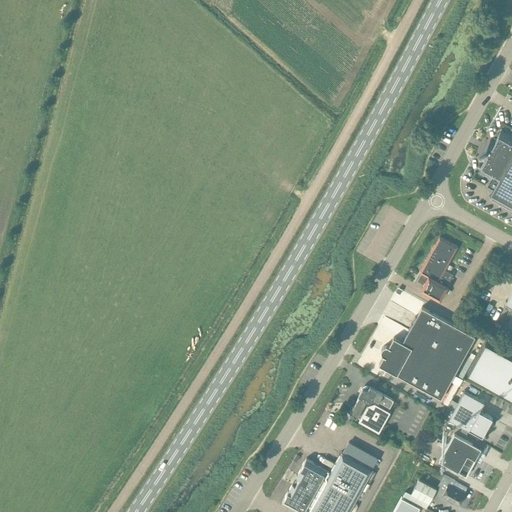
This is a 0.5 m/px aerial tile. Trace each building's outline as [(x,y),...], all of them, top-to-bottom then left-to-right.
[(511,209),(511,134),(502,129),(496,140),(493,139),(481,160),(484,162),(477,174),(490,181),(487,185),(494,188),(489,196),(511,209)] [(440,299),(453,274),(450,272),(445,269),(448,264),(457,246),(440,237),(421,272),(423,273),(420,279),(426,282),(422,289),(440,299)] [(448,264),(445,269),(450,272),(453,267),(448,264)] [(422,307),(407,333),(409,334),(404,342),(394,337),(389,346),(387,344),(386,345),(384,346),(382,348),(381,351),(382,353),(382,354),(384,355),(379,364),(441,398),(475,336),(422,307)] [(511,356),(485,342),(468,374),(511,398),(511,356)] [(359,420),(368,425),(379,431),(390,411),(388,410),(394,400),(370,386),(369,387),(364,389),(363,388),(350,412),(360,418),(359,420)] [(449,418),(474,431),(482,436),(493,418),(479,410),(484,401),(464,390),(449,418)] [(477,461),(483,451),(472,445),(472,444),(454,434),(439,461),(458,471),(457,473),(465,477),(475,460),(477,461)] [(444,447),(447,442),(438,437),(435,443),(444,447)] [(292,483),(282,502),(283,502),(301,511),(348,511),(366,480),(372,470),(372,469),(378,457),(363,449),(348,441),(342,452),(331,472),(307,459),(307,458),(306,458),(296,476),(299,478),(295,485),(292,483)] [(431,449),(426,458),(433,462),(438,453),(431,449)] [(417,470),(423,473),(427,466),(421,463),(417,470)] [(406,490),(403,495),(414,502),(426,508),(429,502),(430,501),(435,492),(452,501),(458,505),(465,492),(467,487),(444,474),(436,488),(419,479),(411,493),(406,490)] [(394,511),(393,511),(416,511),(420,507),(402,497),(394,511)]
